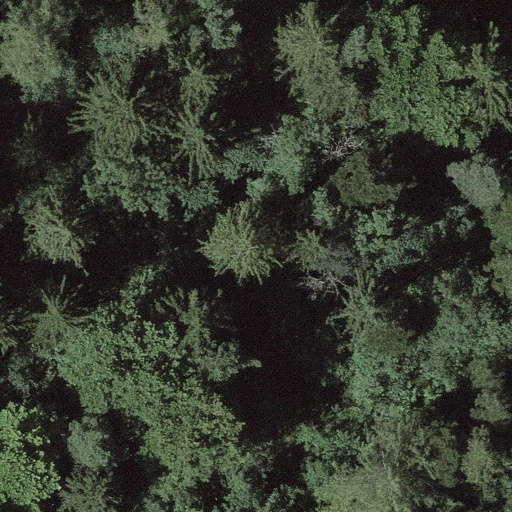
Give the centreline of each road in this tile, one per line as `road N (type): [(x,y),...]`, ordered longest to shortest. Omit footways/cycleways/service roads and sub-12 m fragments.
road 1 (track): [(301,511),(290,412),(221,135),(182,47),(142,0)]
road 2 (track): [(0,181),(9,279),(0,364)]
